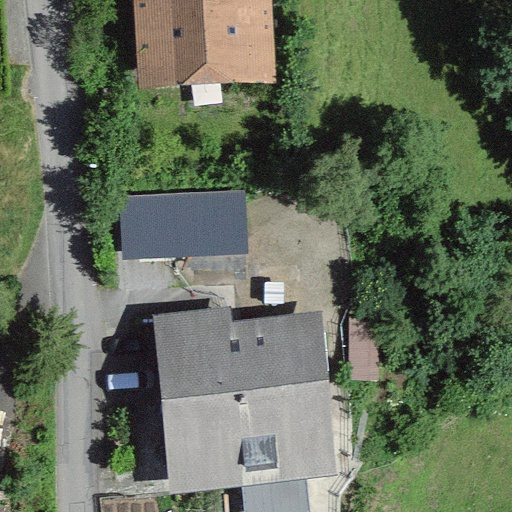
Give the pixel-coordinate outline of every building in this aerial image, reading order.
[(151,0),(156,76),(270,70),(266,0),(151,0)] [(119,197),(123,261),(248,254),(245,191),(119,197)] [(323,457),(312,334),(218,345),(215,316),(157,323),(170,462),(241,456),(242,465),(323,457)] [(378,380),(379,318),(348,318),(347,379),(378,380)] [(272,511),(306,511),(304,482),(270,485),(272,511)]
